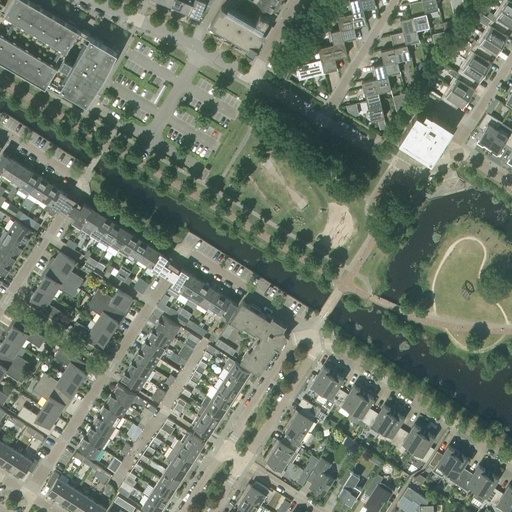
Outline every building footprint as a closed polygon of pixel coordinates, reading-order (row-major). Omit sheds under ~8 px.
[(7,0),(0,13),(0,58),(62,94),(66,88),(87,101),(88,99),(88,98),(97,83),(95,81),(98,76),(100,77),(103,74),(102,74),(116,50),(30,0),(7,0)] [(180,11),(179,11),(180,9),(180,8),(183,0),(172,0),(170,4),(171,5),(176,7),(175,10),(179,12),(180,11)] [(189,12),(194,0),(183,0),(180,8),(180,9),(186,11),(185,13),(189,16),(189,15),(190,13),(189,12)] [(194,0),(189,12),(190,13),(195,15),(194,17),(198,20),(199,19),(198,19),(202,10),(205,12),(206,13),(213,0),(194,0)] [(224,0),(210,23),(211,24),(215,26),(213,30),(221,33),(222,30),(226,32),(224,36),(223,36),(232,40),(233,37),(236,39),(234,42),(242,46),(244,43),(247,45),(245,49),(253,52),(266,30),(263,29),(269,18),(260,13),(257,19),(254,24),(233,11),(240,0),(224,0)] [(253,0),(253,1),(272,13),(278,3),(272,0),(253,0)] [(360,24),(366,23),(363,9),(360,0),(346,0),(350,12),(353,24),(359,23),(360,24)] [(360,0),(363,9),(369,7),(369,9),(376,7),(374,0),(360,0)] [(416,29),(417,29),(429,26),(426,13),(422,0),(420,0),(410,3),(411,9),(413,9),(414,15),(413,15),(416,29)] [(422,0),(426,13),(439,10),(436,0),(422,0)] [(511,0),(502,0),(499,6),(511,13),(511,0)] [(490,11),(486,16),(491,19),(504,28),(507,23),(511,26),(511,13),(499,6),(494,14),(490,11)] [(323,11),(321,11),(315,21),(320,19),(325,18),(323,11)] [(337,15),(340,28),(344,40),(350,38),(350,40),(357,38),(353,24),(350,12),(337,15)] [(417,29),(416,29),(413,15),(400,18),(402,25),(403,25),(404,31),(407,44),(420,41),(417,29)] [(322,25),(320,19),(315,21),(311,28),(322,25)] [(491,19),(482,32),(502,45),(508,36),(502,32),(504,28),(491,19)] [(340,28),(327,31),(331,44),(334,56),(340,54),(341,56),(347,54),(344,40),(340,28)] [(407,44),(404,31),(390,34),(392,41),(393,40),(395,46),(394,47),(397,60),(398,60),(410,57),(407,44)] [(502,45),(482,32),(477,40),(474,39),(471,43),(474,45),(488,54),(490,50),(497,54),(499,50),(502,45)] [(334,56),(331,44),(318,47),(321,59),(324,71),(325,71),(331,70),(331,71),(338,70),(334,56)] [(474,45),(465,58),(485,71),(491,62),(485,58),(488,54),(474,45)] [(397,60),(394,47),(381,50),(382,56),(384,56),(385,62),(384,62),(388,76),(401,73),(398,60),(397,60)] [(482,76),(485,71),(465,58),(457,71),(471,80),(473,76),(480,80),(482,76)] [(290,67),(286,68),(282,75),(288,79),(292,71),(297,70),(299,79),(306,77),(305,76),(311,75),(312,76),(325,73),(325,71),(324,71),(321,59),(296,65),(290,67)] [(286,68),(290,67),(296,65),(294,60),(291,61),(286,68)] [(388,76),(384,62),(371,65),(373,72),(374,72),(376,78),(375,78),(378,91),(391,88),(388,76)] [(454,76),(449,85),(469,97),(474,88),(468,84),(471,80),(457,71),(453,69),(450,73),(454,76)] [(362,81),(366,100),(380,97),(378,91),(375,78),(362,81)] [(465,103),(469,97),(449,85),(440,98),(454,107),(457,102),(463,106),(465,103)] [(423,89),(416,101),(420,104),(427,92),(423,89)] [(105,96),(102,101),(107,104),(110,99),(105,96)] [(384,117),(380,97),(366,100),(371,120),(377,118),(383,117),(384,117)] [(424,157),(437,154),(451,131),(447,129),(450,125),(433,114),(432,114),(426,111),(424,115),(427,117),(426,119),(417,112),(399,141),(424,157)] [(483,144),(483,143),(487,145),(498,129),(493,126),(498,119),(487,112),(478,126),(483,129),(476,140),(483,144)] [(383,117),(377,118),(380,129),(386,127),(383,117)] [(508,146),(511,140),(511,128),(502,122),(498,129),(487,145),(491,148),(490,149),(497,153),(504,143),(508,146)] [(3,152),(0,156),(0,172),(2,174),(12,158),(3,152)] [(2,174),(4,172),(13,178),(21,164),(12,158),(2,174)] [(21,164),(13,178),(22,184),(30,170),(21,164)] [(211,169),(206,167),(200,177),(205,179),(211,169)] [(29,193),(39,176),(30,170),(22,184),(27,187),(26,190),(27,190),(26,191),(29,193)] [(38,199),(49,182),(39,176),(29,193),(38,199)] [(47,204),(47,203),(48,203),(58,188),(49,182),(38,199),(47,204)] [(58,188),(48,203),(57,209),(61,204),(65,197),(67,193),(58,188)] [(10,203),(6,209),(11,212),(12,212),(15,214),(18,209),(19,209),(15,206),(14,206),(10,203)] [(85,223),(94,209),(84,203),(81,208),(77,214),(71,223),(81,229),(85,223)] [(94,209),(85,223),(81,229),(90,234),(103,215),(94,209)] [(99,240),(103,234),(112,220),(103,215),(90,234),(99,240)] [(32,230),(15,220),(8,230),(27,242),(30,236),(29,235),(32,230)] [(108,246),(109,245),(112,240),(121,226),(112,220),(103,234),(99,240),(108,246)] [(118,250),(130,232),(121,226),(112,240),(109,245),(118,250)] [(25,241),(26,242),(27,242),(8,230),(1,241),(20,253),(23,247),(22,246),(25,241)] [(130,232),(118,250),(127,256),(130,252),(139,238),(130,232)] [(137,262),(139,258),(148,244),(139,238),(130,252),(135,255),(133,259),(137,262)] [(18,252),(20,253),(1,241),(0,243),(0,255),(13,263),(17,258),(15,257),(18,252)] [(157,249),(148,244),(139,258),(148,263),(147,265),(147,266),(157,249)] [(156,271),(157,270),(159,268),(163,262),(163,261),(167,255),(157,249),(147,266),(156,271)] [(72,296),(83,278),(70,269),(75,261),(60,252),(53,262),(51,261),(42,273),(45,275),(32,295),(29,294),(25,300),(24,300),(56,321),(58,317),(62,311),(48,302),(58,287),(72,296)] [(11,263),(13,264),(13,263),(0,255),(0,269),(6,274),(10,268),(8,267),(11,263)] [(92,272),(95,267),(86,261),(83,266),(92,272)] [(104,268),(102,267),(104,264),(99,261),(92,272),(101,278),(105,271),(102,270),(104,268)] [(115,275),(124,281),(131,270),(122,264),(115,275)] [(179,294),(180,293),(183,288),(182,288),(191,274),(182,268),(179,272),(175,278),(169,288),(172,290),(179,294)] [(188,299),(191,294),(200,280),(191,274),(182,288),(183,288),(180,293),(188,299)] [(143,293),(149,283),(140,277),(134,287),(143,293)] [(197,304),(209,286),(200,280),(191,294),(188,299),(197,304)] [(210,305),(218,292),(209,286),(197,304),(206,310),(210,305)] [(126,309),(132,298),(118,289),(112,297),(98,288),(87,306),(101,314),(91,330),(77,321),(71,330),(103,351),(104,350),(103,350),(107,344),(104,342),(117,322),(120,323),(128,310),(126,309)] [(217,313),(228,298),(218,292),(210,305),(218,311),(217,313)] [(217,313),(227,319),(237,303),(228,298),(217,313)] [(274,315),(271,318),(243,300),(231,319),(243,327),(244,325),(256,332),(257,331),(261,334),(261,335),(258,339),(257,339),(250,349),(248,348),(240,360),(259,372),(277,345),(281,348),(290,333),(287,331),(285,326),(287,323),(274,315)] [(160,301),(157,306),(163,309),(167,312),(170,307),(166,304),(165,304),(160,301)] [(179,313),(176,318),(185,324),(188,319),(179,313)] [(155,324),(173,336),(180,325),(163,315),(160,320),(159,319),(155,324)] [(40,347),(45,337),(13,317),(14,318),(10,324),(12,326),(0,344),(0,403),(2,405),(8,395),(0,390),(0,377),(4,371),(18,380),(30,362),(16,353),(26,338),(40,347)] [(198,324),(188,319),(185,324),(194,329),(198,324)] [(228,323),(221,334),(227,338),(234,327),(228,323)] [(167,347),(173,336),(155,324),(155,325),(156,326),(153,330),(152,329),(148,335),(167,347)] [(183,342),(194,349),(200,338),(190,331),(183,342)] [(208,339),(213,341),(218,333),(213,331),(208,339)] [(167,347),(148,335),(150,336),(147,341),(145,340),(141,346),(160,357),(167,347)] [(232,355),(236,349),(218,338),(215,344),(232,355)] [(216,348),(210,344),(206,350),(212,354),(216,348)] [(153,368),(160,357),(141,346),(143,347),(140,352),(138,351),(135,356),(153,368)] [(92,368),(93,368),(60,347),(54,356),(68,365),(59,381),(45,372),(33,390),(47,399),(37,414),(23,405),(17,414),(49,435),(50,434),(49,434),(53,428),(50,426),(64,405),(66,407),(74,394),(72,393),(85,372),(87,374),(91,367),(92,368)] [(146,379),(153,368),(135,356),(134,357),(136,358),(133,362),(131,361),(128,367),(146,379)] [(235,361),(229,370),(246,381),(253,372),(235,361)] [(309,387),(319,394),(322,390),(333,371),(323,365),(309,387)] [(139,389),(146,379),(128,367),(129,368),(126,373),(125,372),(121,378),(139,389)] [(241,390),(246,381),(229,370),(223,379),(241,390)] [(343,378),(333,371),(322,390),(319,394),(326,399),(326,401),(325,402),(326,404),(326,406),(328,407),(329,408),(331,409),(335,403),(342,392),(336,389),(343,378)] [(235,400),(241,390),(223,379),(217,388),(235,400)] [(136,395),(118,383),(114,389),(115,390),(112,394),(111,393),(111,394),(129,405),(136,395)] [(350,412),(352,409),(364,391),(354,384),(347,395),(342,392),(335,403),(350,412)] [(159,402),(166,392),(158,386),(151,397),(159,402)] [(217,388),(211,397),(229,409),(235,400),(217,388)] [(350,412),(360,419),(365,422),(372,411),(367,408),(374,397),(364,391),(352,409),(350,412)] [(122,416),(129,405),(111,394),(107,399),(109,400),(106,405),(104,404),(122,416)] [(229,409),(211,397),(207,394),(201,403),(202,404),(223,418),(229,409)] [(305,408),(309,410),(312,404),(302,398),(298,403),(305,408)] [(115,427),(122,416),(104,404),(100,410),(102,411),(99,415),(97,414),(97,415),(115,427)] [(217,427),(223,418),(202,404),(196,413),(197,414),(217,427)] [(377,415),(372,411),(365,422),(370,426),(373,422),(382,428),(394,410),(384,404),(377,415)] [(316,415),(309,410),(305,408),(302,413),(295,409),(289,418),(307,430),(313,420),(312,420),(316,415)] [(404,416),(394,410),(382,428),(387,431),(385,437),(389,440),(394,443),(402,431),(397,427),(404,416)] [(217,427),(197,414),(193,421),(195,423),(194,425),(208,434),(210,431),(210,432),(214,426),(217,427)] [(15,423),(17,419),(10,415),(7,418),(15,423)] [(109,437),(115,427),(97,415),(93,420),(95,421),(92,426),(90,425),(109,437)] [(304,441),(301,439),(307,430),(289,418),(283,428),(289,432),(286,437),(300,446),(304,441)] [(24,424),(17,419),(15,423),(22,428),(24,424)] [(172,426),(165,421),(161,427),(167,431),(167,432),(170,434),(174,427),(172,426)] [(414,423),(409,432),(407,434),(402,431),(394,443),(399,447),(404,450),(408,445),(413,448),(424,430),(414,423)] [(102,448),(109,437),(90,425),(87,431),(88,432),(85,437),(84,436),(83,436),(102,448)] [(34,435),(36,432),(29,427),(26,431),(34,435)] [(434,436),(424,430),(413,448),(417,451),(415,457),(420,459),(426,461),(433,450),(427,447),(434,436)] [(43,436),(36,432),(34,435),(41,440),(43,436)] [(185,433),(181,440),(201,453),(201,452),(199,450),(202,444),(201,444),(203,441),(189,432),(188,434),(185,433)] [(80,442),(81,443),(78,448),(95,459),(102,448),(83,436),(80,442)] [(276,438),(270,448),(288,459),(292,462),(298,452),(297,452),(300,446),(286,437),(283,442),(276,438)] [(195,462),(201,453),(181,440),(178,438),(172,447),(177,450),(195,462)] [(3,442),(0,445),(0,460),(2,462),(11,447),(3,442)] [(429,463),(434,466),(432,470),(442,477),(446,469),(458,451),(448,445),(441,456),(436,452),(429,463)] [(11,447),(2,462),(12,469),(22,454),(11,447)] [(195,462),(177,450),(172,447),(167,456),(172,460),(189,471),(195,462)] [(282,468),(288,459),(270,448),(264,457),(271,462),(267,467),(281,476),(285,470),(282,468)] [(468,458),(458,451),(446,469),(451,472),(449,478),(453,481),(458,484),(466,472),(461,469),(468,458)] [(82,461),(84,457),(77,452),(75,456),(82,461)] [(22,475),(27,469),(32,472),(38,461),(33,458),(32,460),(22,454),(12,469),(22,475)] [(318,458),(313,455),(310,460),(315,463),(318,458)] [(114,456),(110,462),(113,464),(118,467),(122,461),(114,456)] [(92,461),(84,457),(82,461),(89,465),(92,461)] [(325,472),(331,463),(324,459),(321,457),(313,469),(319,473),(310,486),(312,488),(312,490),(315,492),(317,491),(323,495),(334,478),(325,472)] [(183,480),(189,471),(172,460),(166,469),(183,480)] [(388,463),(386,464),(384,465),(383,467),(383,469),(384,470),(385,472),(387,472),(389,472),(391,471),(392,469),(392,467),(391,465),(389,464),(388,463)] [(101,473),(104,469),(96,464),(94,468),(101,473)] [(472,486),(477,489),(488,471),(479,464),(472,475),(466,472),(458,484),(464,488),(463,488),(468,491),(472,486)] [(354,483),(360,476),(347,467),(338,481),(344,485),(338,494),(345,498),(344,499),(351,504),(361,488),(354,483)] [(111,474),(104,469),(101,473),(108,478),(111,474)] [(166,469),(160,478),(177,489),(183,480),(166,469)] [(52,485),(48,491),(58,498),(68,483),(58,477),(59,474),(54,471),(47,482),(52,485)] [(488,471),(477,489),(472,496),(482,502),(483,500),(489,504),(490,502),(497,491),(491,488),(498,477),(488,471)] [(375,475),(366,490),(372,493),(365,504),(369,507),(368,508),(374,511),(375,511),(377,511),(384,499),(386,501),(392,492),(378,484),(381,479),(375,475)] [(172,498),(177,489),(160,478),(154,487),(172,498)] [(133,494),(137,489),(124,480),(120,486),(133,494)] [(254,487),(248,483),(242,492),(259,503),(265,494),(268,496),(272,491),(258,482),(254,487)] [(68,483),(58,498),(67,504),(77,489),(68,483)] [(104,490),(107,493),(112,485),(108,483),(104,490)] [(502,495),(497,491),(490,502),(506,511),(511,504),(511,485),(509,484),(502,495)] [(426,502),(428,498),(408,485),(400,498),(406,502),(404,505),(409,508),(408,510),(410,511),(419,511),(420,511),(419,511),(433,511),(433,502),(426,502)] [(166,507),(172,498),(154,487),(148,496),(166,507)] [(77,489),(67,504),(77,510),(87,495),(77,489)] [(239,511),(240,511),(260,511),(264,507),(259,503),(242,492),(236,502),(242,506),(239,511)] [(80,511),(88,511),(96,501),(87,495),(77,510),(80,511)] [(132,511),(135,507),(118,495),(114,501),(132,511)] [(159,511),(162,511),(166,507),(148,496),(142,505),(152,511),(159,511)] [(290,501),(285,498),(281,504),(286,507),(290,501)] [(103,511),(106,508),(96,501),(88,511),(103,511)]
